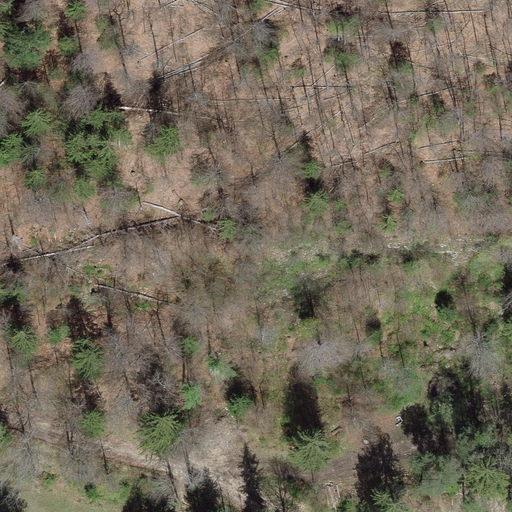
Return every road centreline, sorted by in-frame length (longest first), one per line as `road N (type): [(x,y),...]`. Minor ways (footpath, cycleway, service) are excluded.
road 1 (track): [(511,411),(344,471),(280,466),(231,492)]
road 2 (track): [(273,511),(231,492),(0,442)]
